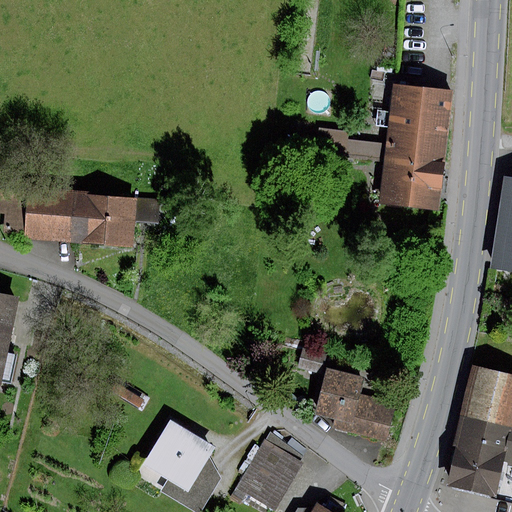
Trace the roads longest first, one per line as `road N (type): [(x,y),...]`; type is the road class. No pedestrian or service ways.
road 1 (primary): [(489,0),(466,269),(415,490)]
road 2 (unclassified): [(0,254),(178,337),(349,466),(415,490)]
